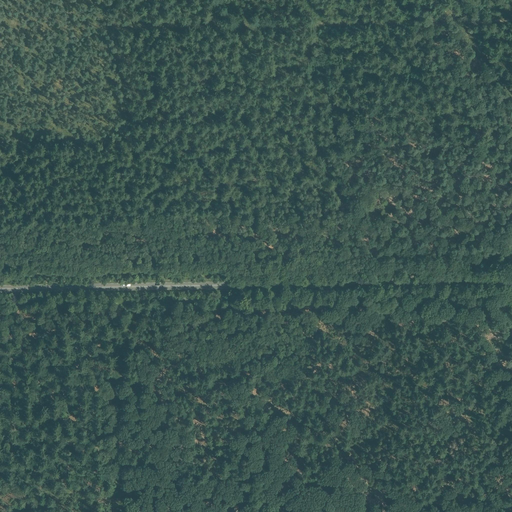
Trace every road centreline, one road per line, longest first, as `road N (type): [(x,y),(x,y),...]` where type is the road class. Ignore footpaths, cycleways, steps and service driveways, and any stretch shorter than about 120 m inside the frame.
road 1 (primary): [(0,289),(511,280)]
road 2 (track): [(459,22),(0,28)]
road 3 (track): [(280,504),(0,487)]
road 4 (track): [(280,504),(423,511)]
